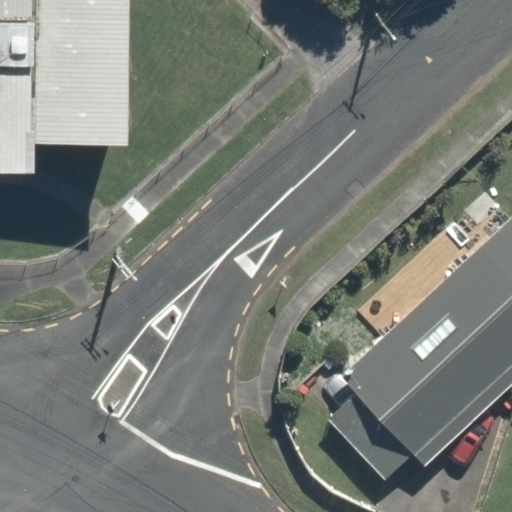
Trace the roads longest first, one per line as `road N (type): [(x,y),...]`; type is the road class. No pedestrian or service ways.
road 1 (unclassified): [(17,447),(100,407),(222,258),(491,0)]
road 2 (residential): [(139,511),(17,447)]
